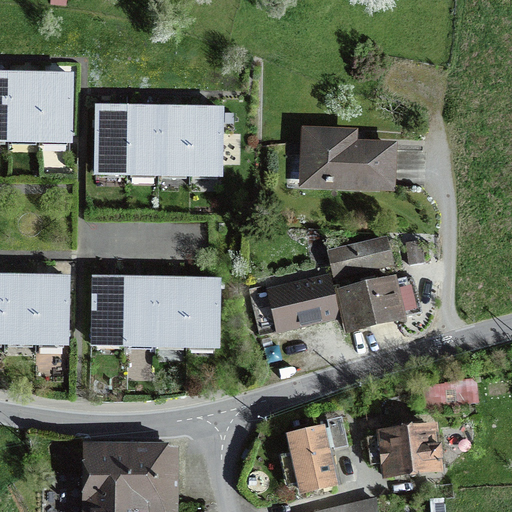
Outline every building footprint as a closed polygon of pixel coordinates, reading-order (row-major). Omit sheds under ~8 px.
[(0,137),(8,138),(9,75),(0,75),(0,137)] [(26,76),(9,75),(8,138),(39,139),(41,76),(26,76)] [(58,76),(41,76),(39,139),(71,139),(72,77),(58,76)] [(127,171),(129,109),(113,108),(97,108),(96,171),(127,171)] [(159,172),(160,109),(145,109),(129,109),(127,171),(159,172)] [(174,110),(160,109),(159,172),(190,173),(191,110),(174,110)] [(207,110),(191,110),(190,173),(221,173),(223,110),(207,110)] [(352,136),(307,134),(306,156),(305,184),(349,185),(349,186),(390,187),(392,148),(372,148),(352,147),(352,136)] [(421,242),(407,243),(410,265),(417,264),(424,264),(421,242)] [(364,246),(332,253),(337,276),(363,270),(389,264),(385,247),(366,252),(364,246)] [(36,341),(37,278),(23,278),(6,278),(5,340),(36,341)] [(55,278),(37,278),(36,341),(68,341),(69,279),(55,278)] [(308,324),(347,315),(341,294),(339,284),(330,286),(328,278),(251,296),(260,336),(308,324)] [(413,278),(341,294),(347,315),(350,330),(385,321),(422,313),(413,278)] [(124,342),(126,280),(110,279),(94,279),(93,342),(124,342)] [(155,343),(157,280),(142,280),(126,280),(124,342),(155,343)] [(173,281),(157,280),(155,343),(187,344),(188,281),(173,281)] [(204,281),(188,281),(187,344),(218,344),(220,281),(204,281)] [(479,377),(439,378),(440,400),(480,399),(479,377)] [(342,417),(327,420),(334,450),(348,446),(342,417)] [(298,477),(302,493),(335,486),(329,458),(323,429),(289,436),(293,453),(281,456),(287,480),(298,477)] [(400,434),(368,438),(371,465),(379,464),(386,463),(387,475),(406,472),(412,477),(414,476),(419,471),(438,468),(437,461),(442,460),(440,447),(435,447),(433,430),(400,434)] [(132,447),(90,447),(89,511),(141,511),(141,509),(173,510),(174,458),(138,457),(132,457),(132,447)] [(323,511),(317,511),(375,511),(374,499),(323,511)]
